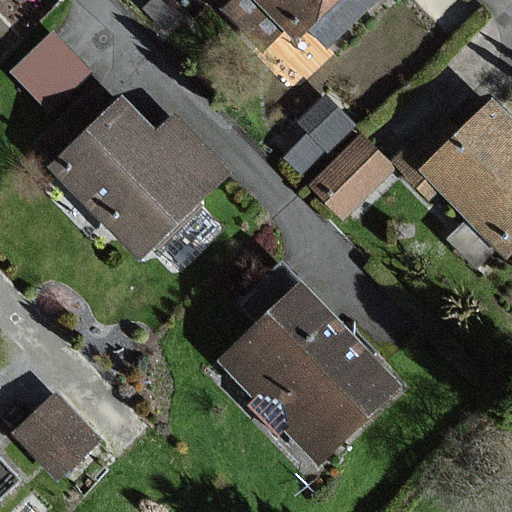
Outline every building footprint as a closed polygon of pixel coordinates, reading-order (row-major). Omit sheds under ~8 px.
[(281,0),(309,27),(335,0),(281,0)] [(14,59),(53,101),(94,62),(55,21),(14,59)] [(335,88),(282,138),(306,162),(358,112),(335,88)] [(151,247),(228,166),(182,123),(169,137),(130,101),(112,120),(90,99),(52,139),(73,158),(65,166),(151,247)] [(511,238),(511,114),(502,105),(471,138),(448,116),(403,161),(436,193),(450,178),(511,238)] [(311,172),(348,210),(403,157),(366,119),(311,172)] [(401,382),(310,287),(237,356),(328,451),(401,382)] [(98,435),(61,399),(28,433),(65,469),(98,435)]
